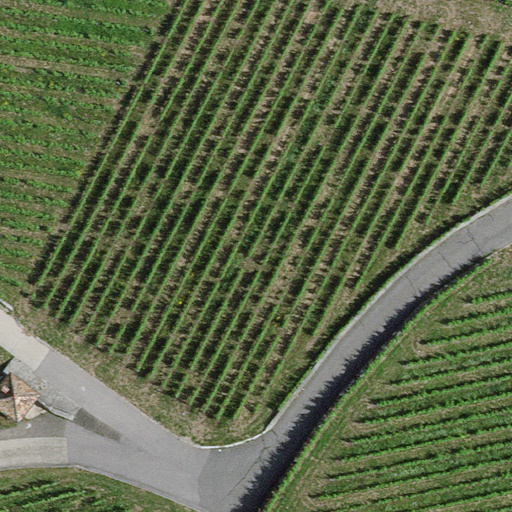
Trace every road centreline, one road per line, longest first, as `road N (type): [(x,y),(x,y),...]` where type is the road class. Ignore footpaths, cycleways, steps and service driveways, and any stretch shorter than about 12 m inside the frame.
road 1 (track): [(184,471),(214,478),(257,468),(329,375),(438,272),(511,226)]
road 2 (track): [(184,471),(0,329)]
road 3 (track): [(0,452),(38,447),(184,471)]
